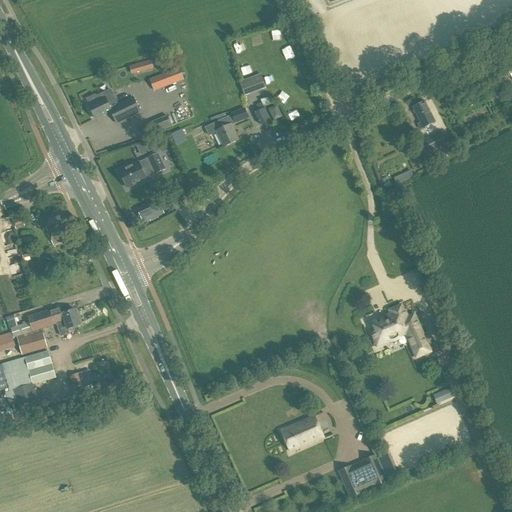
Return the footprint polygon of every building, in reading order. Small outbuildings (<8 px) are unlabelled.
[(151,60),(134,65),(137,73),(154,68),(151,60)] [(304,64),(294,67),(299,79),(308,75),(304,64)] [(175,71),(151,80),(155,90),(178,81),(175,71)] [(261,75),(240,83),(245,96),(266,88),(261,75)] [(271,86),(280,84),(278,76),(269,78),(271,86)] [(288,104),(294,98),(289,93),(283,99),(288,104)] [(96,95),(88,99),(91,105),(89,106),(92,113),(92,114),(93,118),(95,118),(96,120),(111,112),(110,109),(115,107),(115,108),(118,107),(118,105),(113,95),(105,98),(99,101),(96,95)] [(271,95),(261,98),(264,105),(274,102),(271,95)] [(111,112),(117,124),(140,112),(133,98),(118,105),(118,107),(115,108),(115,107),(110,109),(111,112)] [(425,101),(413,107),(414,110),(413,111),(414,114),(416,114),(423,128),(435,121),(425,101)] [(277,104),(270,108),(275,118),(282,115),(277,104)] [(246,108),(233,113),(237,123),(250,118),(246,108)] [(269,123),(263,111),(260,112),(255,114),(261,127),(269,123)] [(167,116),(142,127),(146,137),(171,126),(167,116)] [(223,120),(214,124),(217,131),(216,132),(224,147),(239,140),(231,124),(225,128),(223,123),(224,122),(223,120)] [(439,131),(421,140),(429,154),(443,147),(446,146),(439,131)] [(141,144),(145,153),(154,149),(150,140),(141,144)] [(460,149),(468,146),(465,140),(458,143),(460,149)] [(218,146),(203,151),(205,157),(220,152),(218,146)] [(448,158),(443,147),(429,154),(425,156),(431,167),(448,158)] [(146,178),(155,174),(165,170),(158,154),(139,163),(120,172),(127,188),(146,179),(146,178)] [(403,184),(416,178),(414,173),(401,178),(403,184)] [(144,222),(163,213),(158,201),(138,210),(144,222)] [(22,217),(13,220),(16,230),(21,229),(20,226),(25,225),(22,217)] [(64,221),(46,228),(53,245),(71,238),(64,221)] [(22,265),(19,252),(8,255),(11,268),(22,265)] [(377,332),(372,334),(377,345),(387,341),(386,339),(406,330),(409,338),(407,339),(416,358),(432,351),(416,312),(409,315),(406,309),(403,303),(390,309),(394,318),(385,322),(383,320),(374,324),(377,332)] [(63,313),(61,306),(33,315),(34,316),(29,317),(30,322),(18,326),(17,327),(17,329),(12,331),(12,333),(11,333),(0,336),(0,355),(16,351),(13,339),(27,335),(27,338),(18,340),(22,355),(48,348),(42,329),(57,324),(58,324),(56,318),(64,315),(63,313)] [(75,309),(63,313),(64,315),(56,318),(58,324),(57,324),(61,337),(70,334),(68,330),(81,326),(75,309)] [(16,319),(7,322),(11,333),(12,333),(12,331),(17,329),(17,327),(18,326),(16,319)] [(48,351),(0,365),(0,390),(8,388),(9,392),(13,391),(17,407),(37,401),(32,384),(56,377),(48,351)] [(74,367),(82,364),(80,357),(71,360),(74,367)] [(78,373),(70,376),(74,387),(82,385),(78,373)] [(451,387),(434,395),(438,403),(455,396),(451,387)] [(315,415),(281,430),(290,452),(324,437),(315,415)] [(364,461),(339,472),(350,498),(375,487),(387,482),(376,456),(364,461)]
